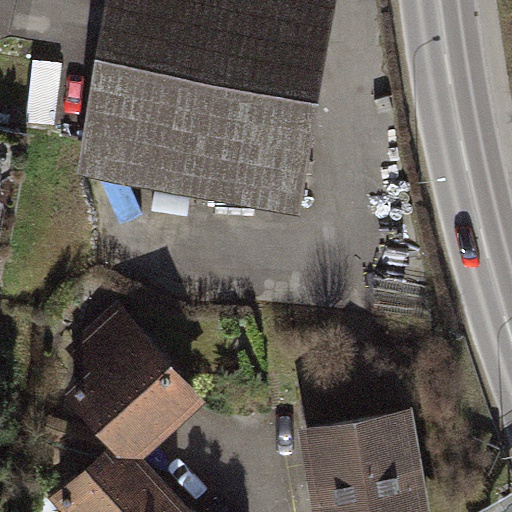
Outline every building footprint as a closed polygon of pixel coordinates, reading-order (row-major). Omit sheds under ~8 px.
[(115,0),(85,181),(288,214),(323,0),(115,0)] [(26,132),(0,127),(0,249),(6,251),(26,132)] [(77,364),(53,386),(101,438),(135,449),(195,393),(110,302),(61,347),(77,364)] [(428,511),(411,408),(311,425),(326,511),(428,511)] [(101,438),(42,491),(60,511),(171,511),(182,502),(135,449),(101,438)]
